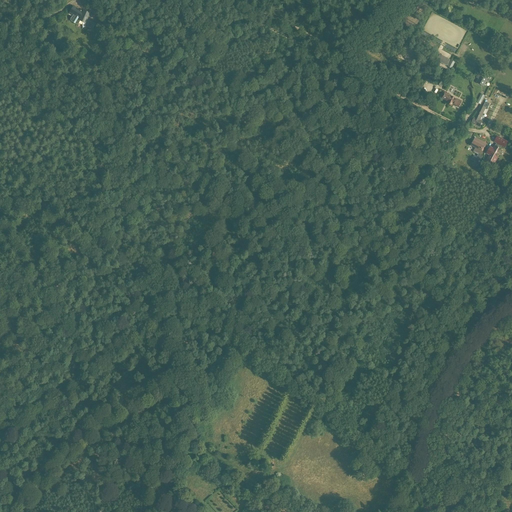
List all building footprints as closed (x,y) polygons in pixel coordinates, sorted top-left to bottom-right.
[(80,11),(73,7),(69,13),(73,16),(71,18),(71,20),(71,21),(76,24),(77,24),(78,24),(79,23),(80,21),(85,23),(85,24),(84,25),(84,26),(85,26),(85,27),(89,26),(92,28),(95,21),(87,18),(89,13),(84,11),(83,12),(80,10),(80,11)] [(451,69),(455,62),(442,56),(439,62),(446,66),(448,66),(447,67),(451,69)] [(484,86),(488,80),(481,76),(477,83),(484,86)] [(442,87),(444,81),(438,78),(435,84),(442,87)] [(450,97),(451,95),(444,91),(441,96),(443,97),(442,98),(448,101),(447,104),(451,106),(452,103),(456,105),(455,106),(458,107),(461,101),(459,100),(458,101),(454,99),(454,98),(451,96),(450,97)] [(480,120),(486,108),(481,105),(475,118),(474,117),(471,123),(480,127),(483,121),(480,120)] [(487,146),(484,152),(484,154),(487,154),(490,155),(487,160),(494,164),(498,157),(495,156),(499,149),(500,150),(502,146),(505,148),(508,143),(497,137),(495,142),(496,143),(493,149),(487,146)] [(487,144),(477,139),(475,142),(474,142),(472,146),(475,148),(473,151),(475,152),(475,153),(478,154),(473,163),(476,164),(476,165),(477,165),(478,165),(483,156),(481,155),(483,151),(481,150),(483,147),(485,148),(487,144)]
